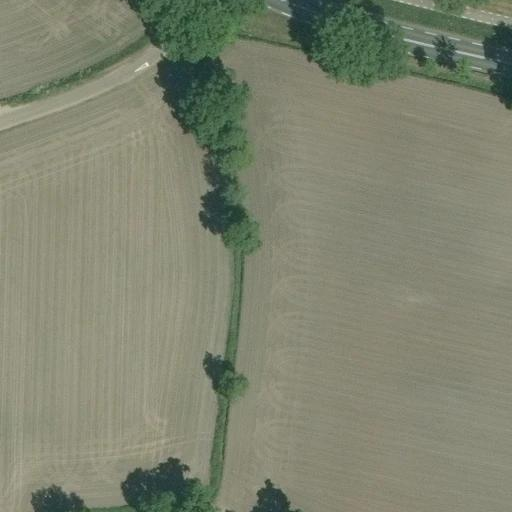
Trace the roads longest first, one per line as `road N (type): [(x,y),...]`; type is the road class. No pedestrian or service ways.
road 1 (unclassified): [(0,126),(141,68),(168,45),(196,0)]
road 2 (primary): [(511,66),(280,0)]
